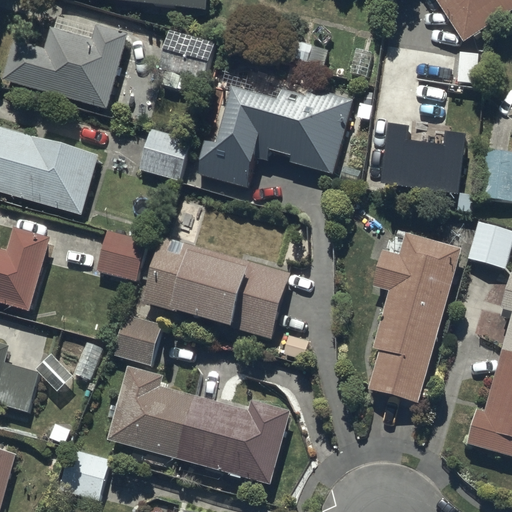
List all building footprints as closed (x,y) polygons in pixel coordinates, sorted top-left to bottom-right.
[(209,0),(65,0),(208,13),(209,0)] [(511,0),(436,0),(467,43),(511,11),(511,0)] [(5,81),(108,111),(129,39),(96,30),(93,42),(51,30),(45,50),(16,42),(5,81)] [(159,69),(209,82),(218,46),(169,33),(159,69)] [(431,50),(389,45),(383,90),(425,95),(431,50)] [(335,175),(353,102),(349,101),(352,88),(339,85),(336,98),(312,92),(310,100),(286,94),(284,103),(235,91),(230,110),(219,107),(210,146),(205,145),(198,176),(250,189),(257,159),(271,162),(273,154),(295,159),(293,165),(335,175)] [(99,157),(0,127),(0,192),(82,217),(99,157)] [(147,142),(141,173),(183,181),(189,150),(147,142)] [(511,202),(511,153),(485,151),(480,200),(511,202)] [(511,251),(511,233),(480,225),(470,261),(477,263),(471,286),(485,290),(491,266),(507,270),(511,251)] [(0,251),(0,303),(33,313),(54,241),(17,231),(10,254),(0,251)] [(150,244),(110,233),(99,272),(139,283),(150,244)] [(419,405),(462,251),(407,236),(405,242),(393,238),(388,257),(385,256),(376,289),(391,293),(375,353),(380,354),(370,391),(419,405)] [(153,251),(150,262),(147,261),(141,280),(152,283),(145,304),(273,341),(292,277),(164,239),(160,252),(153,251)] [(511,290),(504,318),(511,319),(511,324),(488,413),(479,411),(469,447),(511,458),(511,290)] [(164,324),(128,316),(117,359),(153,368),(164,324)] [(104,348),(87,342),(76,375),(94,381),(104,348)] [(40,374),(4,364),(9,347),(0,344),(0,405),(30,414),(40,374)] [(75,380),(53,355),(38,369),(60,395),(64,391),(67,394),(76,386),(72,383),(75,380)] [(165,378),(129,369),(110,442),(149,452),(147,462),(167,467),(169,459),(274,487),(293,413),(254,403),(251,413),(162,390),(165,378)] [(101,455),(75,448),(71,447),(60,491),(102,502),(112,462),(100,458),(101,455)] [(0,511),(3,511),(18,457),(0,452),(0,511)]
